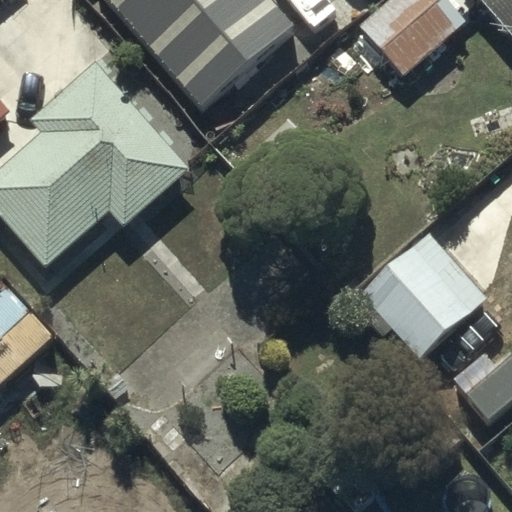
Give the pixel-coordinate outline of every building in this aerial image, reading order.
[(262,0),(96,0),(199,118),(293,36),(262,0)] [(438,0),(393,0),(356,32),(403,84),(464,28),(438,0)] [(511,0),(470,0),(511,47),(511,0)] [(41,142),(0,177),(0,227),(44,277),(108,221),(121,236),(188,178),(94,70),(28,128),(41,142)] [(0,111),(0,128),(9,121),(0,111)] [(290,125),(258,152),(286,185),(318,157),(290,125)] [(417,368),(486,306),(429,241),(348,307),(383,347),(392,339),(417,368)]
